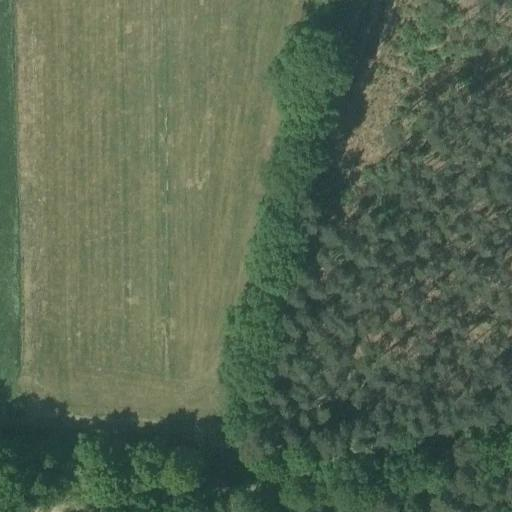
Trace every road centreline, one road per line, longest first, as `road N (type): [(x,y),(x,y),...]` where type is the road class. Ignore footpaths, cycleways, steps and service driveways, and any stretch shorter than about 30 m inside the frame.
road 1 (track): [(511,436),(273,483),(220,481)]
road 2 (track): [(220,481),(58,511)]
